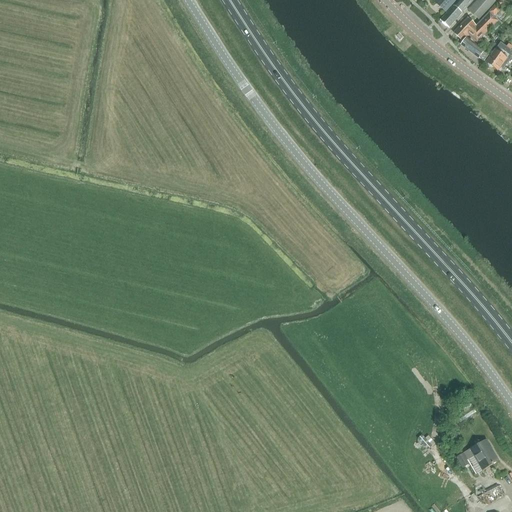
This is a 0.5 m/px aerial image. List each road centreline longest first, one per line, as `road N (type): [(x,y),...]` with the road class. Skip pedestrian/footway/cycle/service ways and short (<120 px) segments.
road 1 (unclassified): [(511,404),(271,123),(189,0)]
road 2 (primary): [(511,342),(322,129),(229,0)]
road 3 (tertiary): [(511,105),(382,0)]
